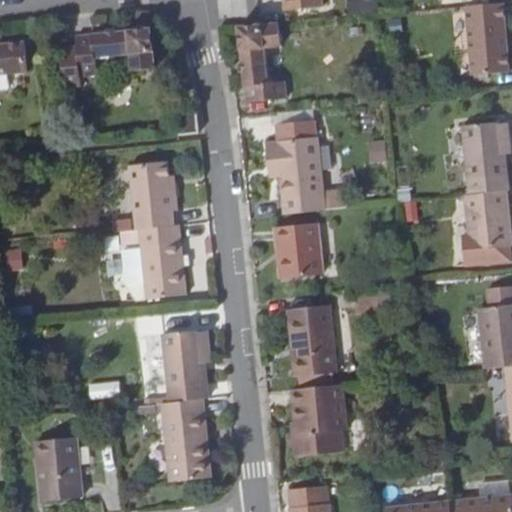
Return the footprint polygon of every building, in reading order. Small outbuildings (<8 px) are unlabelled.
[(322,7),(321,0),(282,0),(284,10),(322,7)] [(507,39),(503,3),(465,6),(471,75),(510,71),(508,49),(504,49),(503,39),(507,39)] [(257,25),(238,27),(247,103),(286,99),(284,82),(267,83),(264,48),(280,46),(278,23),(257,25)] [(156,70),(152,31),(79,37),(80,47),(65,48),(69,87),(84,86),(83,77),(98,76),(96,60),(131,56),(133,72),(156,70)] [(0,75),(8,74),(25,73),(22,43),(0,45),(0,75)] [(175,137),(197,135),(195,123),(193,112),(173,114),(175,137)] [(490,125),(497,125),(497,123),(461,126),(466,178),(502,175),(500,156),(494,157),(490,125)] [(502,125),(497,125),(490,125),(494,157),(500,156),(505,156),(502,125)] [(280,177),(285,215),(325,211),(323,195),(317,139),(266,144),(269,170),(280,169),(280,177)] [(385,142),(367,142),(367,164),(385,164),(385,142)] [(130,168),(138,232),(140,231),(173,228),(171,212),(168,181),(166,164),(130,168)] [(270,178),(280,177),(280,169),(269,170),(270,178)] [(502,175),(466,178),(467,196),(504,191),(502,175)] [(174,180),(168,181),(171,212),(178,211),(174,180)] [(467,196),(464,196),(470,253),(510,249),(504,191),(467,196)] [(323,195),(325,211),(347,208),(346,193),(323,195)] [(209,224),(183,225),(184,249),(210,248),(209,224)] [(322,275),(316,225),(274,229),(275,248),(280,247),(283,279),(322,275)] [(173,228),(140,231),(148,301),(187,296),(179,227),(173,228)] [(6,272),(22,270),(20,250),(4,252),(6,272)] [(399,267),(398,252),(382,254),(384,269),(399,267)] [(389,287),(356,291),(357,299),(390,295),(389,287)] [(482,311),(511,307),(511,289),(480,293),(482,311)] [(296,378),(298,378),(334,375),(337,375),(329,307),(289,311),(296,378)] [(477,311),(483,370),(505,368),(511,366),(511,307),(482,311),(477,311)] [(200,332),(163,337),(169,404),(202,400),(207,400),(204,360),(198,360),(196,335),(200,334),(200,332)] [(205,334),(200,334),(196,335),(198,360),(204,360),(208,359),(205,334)] [(298,378),(299,390),(335,386),(334,375),(298,378)] [(299,390),(292,391),(297,438),(292,438),(295,460),(344,455),(342,434),(347,434),(341,385),(335,386),(299,390)] [(202,400),(169,404),(162,405),(163,411),(169,474),(170,484),(209,479),(202,400)] [(162,405),(135,408),(135,413),(155,411),(163,411),(162,405)] [(75,441),(35,445),(41,504),(81,499),(75,441)] [(289,492),(290,510),(330,507),(328,489),(289,492)] [(449,511),(511,511),(511,505),(510,497),(449,503),(449,511)] [(449,511),(449,503),(387,509),(387,511),(449,511)]
